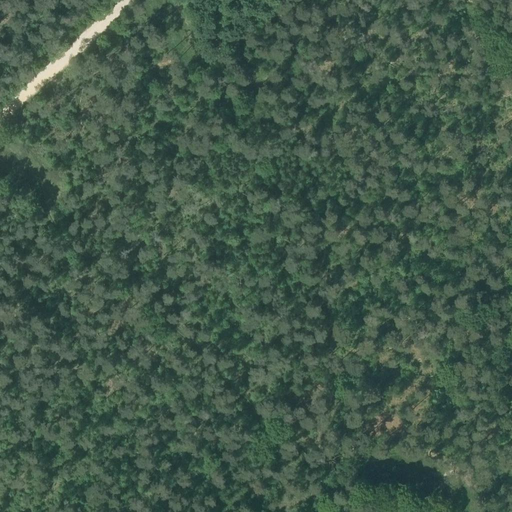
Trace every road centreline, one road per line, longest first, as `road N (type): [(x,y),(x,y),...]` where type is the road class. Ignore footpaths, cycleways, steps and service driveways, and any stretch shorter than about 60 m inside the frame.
road 1 (track): [(0,158),(277,427),(349,511)]
road 2 (track): [(119,0),(0,111)]
